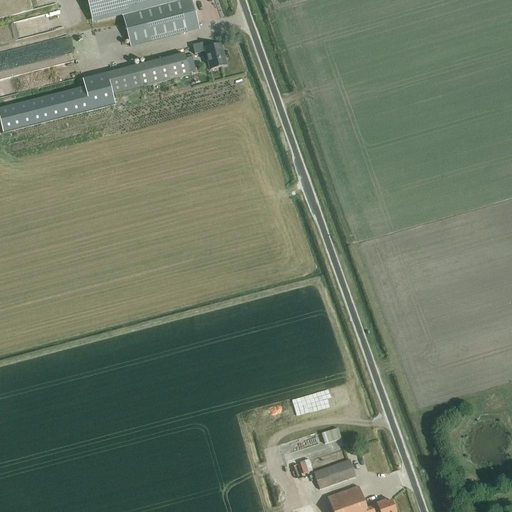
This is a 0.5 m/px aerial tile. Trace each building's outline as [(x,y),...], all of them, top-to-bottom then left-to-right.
[(87,0),(92,19),(121,11),(122,13),(172,0),(87,0)] [(191,0),(173,0),(122,13),(130,47),(199,29),(191,0)] [(205,51),(210,70),(226,66),(221,44),(205,48),(204,43),(205,43),(205,42),(192,46),(194,54),(205,51)] [(184,54),(106,73),(112,95),(190,75),(184,54)] [(84,88),(0,109),(0,120),(3,133),(115,105),(112,95),(106,73),(82,80),(84,88)] [(322,434),(325,444),(341,439),(338,429),(322,434)] [(349,460),(340,464),(313,473),(319,490),(355,477),(349,460)] [(328,496),(332,511),(368,511),(368,508),(360,485),(328,496)] [(376,505),(368,508),(368,511),(395,511),(392,501),(386,503),(385,501),(376,504),(376,505)]
